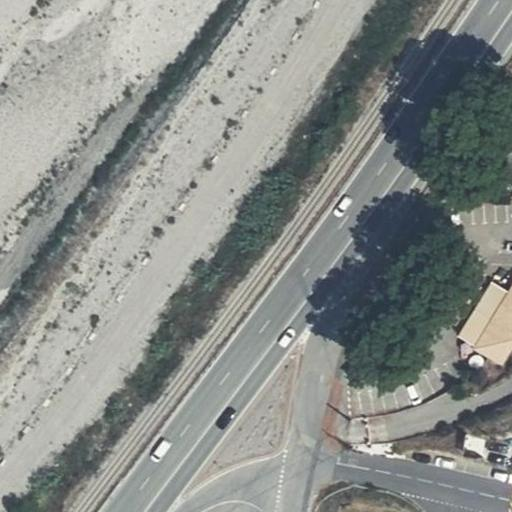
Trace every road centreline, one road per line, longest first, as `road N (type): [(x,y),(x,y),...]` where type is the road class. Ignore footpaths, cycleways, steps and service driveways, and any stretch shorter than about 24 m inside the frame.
road 1 (track): [(0,465),(297,0)]
road 2 (primary): [(312,276),(507,0)]
road 3 (primary): [(140,511),(312,276)]
road 4 (unclassified): [(291,479),(312,276)]
